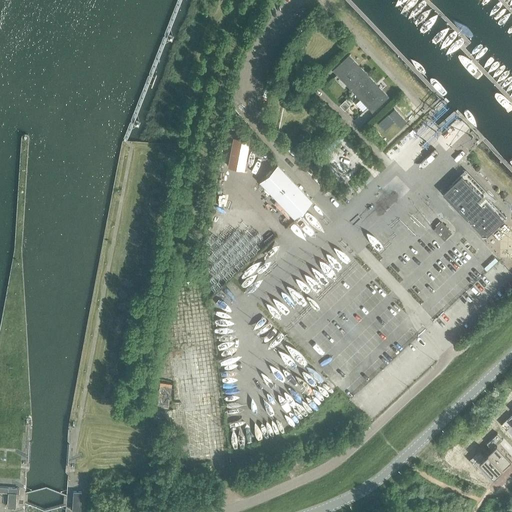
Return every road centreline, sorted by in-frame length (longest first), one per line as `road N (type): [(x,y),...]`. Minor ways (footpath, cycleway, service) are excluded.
road 1 (residential): [(211,511),(325,472),(511,302)]
road 2 (tertiary): [(415,445),(511,355)]
road 3 (tertiary): [(316,511),(367,487),(415,445)]
